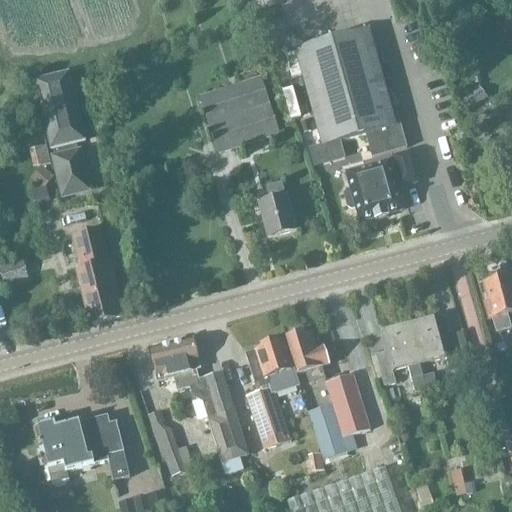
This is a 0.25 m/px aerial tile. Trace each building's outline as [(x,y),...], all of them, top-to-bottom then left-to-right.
[(320,150),(366,138),(372,160),(407,150),(397,114),(390,116),(368,33),(294,53),(320,150)] [(37,84),(53,151),(54,151),(56,159),(54,160),(63,198),(90,192),(81,154),(78,154),(76,146),(84,144),(68,77),(37,84)] [(269,109),(260,80),(200,99),(209,128),(219,157),(278,138),(269,109)] [(460,102),(468,114),(488,99),(480,88),(460,102)] [(417,186),(416,185),(408,155),(393,159),(394,163),(347,177),(351,191),(347,193),(345,197),(348,209),(352,211),(356,210),(360,224),(375,220),(375,222),(388,219),(388,216),(402,212),(395,186),(400,184),(401,190),(417,186)] [(266,189),(270,202),(258,205),(267,241),(296,234),(287,198),(284,199),(281,186),(266,189)] [(31,194),(34,206),(49,202),(46,191),(31,194)] [(125,318),(111,263),(109,264),(101,231),(72,238),(80,271),(74,272),(88,327),(125,318)] [(28,280),(23,263),(0,269),(0,271),(5,291),(13,288),(12,285),(28,280)] [(511,276),(498,281),(497,278),(484,282),(485,284),(482,285),(495,331),(511,325),(511,276)] [(425,321),(409,325),(420,367),(447,360),(437,321),(426,324),(425,321)] [(409,370),(420,367),(409,325),(392,330),(393,332),(382,335),(387,354),(376,357),(385,389),(396,386),(393,374),(409,370)] [(324,349),(318,351),(313,335),(306,338),(304,333),(286,339),(298,376),(306,374),(310,386),(326,381),(322,369),(330,366),(324,349)] [(460,368),(472,365),(463,334),(451,337),(460,368)] [(193,340),(150,351),(157,381),(174,377),(178,392),(190,389),(192,397),(202,403),(210,401),(204,380),(198,382),(196,372),(200,371),(193,340)] [(257,353),(246,356),(257,392),(269,387),(271,390),(247,399),(265,453),(277,449),(291,444),(275,396),(298,388),(292,371),(283,342),(278,344),(278,342),(261,347),(262,349),(256,351),(257,353)] [(420,367),(409,370),(412,381),(415,395),(426,392),(423,378),(420,367)] [(223,374),(204,380),(210,401),(215,418),(207,421),(221,466),(250,458),(247,451),(235,412),(223,374)] [(434,375),(423,378),(426,392),(438,389),(434,375)] [(309,414),(322,455),(324,462),(357,452),(352,438),(370,432),(353,376),(326,385),(333,407),(309,414)] [(194,400),(170,408),(179,437),(204,429),(194,400)] [(112,484),(130,479),(123,454),(124,454),(117,425),(109,427),(107,419),(83,425),(94,467),(107,464),(112,484)] [(94,467),(83,425),(83,424),(56,431),(55,425),(35,430),(41,453),(38,454),(42,469),(45,468),(46,472),(48,472),(52,486),(69,482),(68,474),(94,467)] [(166,458),(172,475),(185,471),(180,454),(166,458)] [(274,477),(304,465),(300,454),(269,466),(274,477)] [(289,503),(292,511),(399,511),(386,470),(289,503)] [(461,471),(452,474),(457,496),(474,492),(472,483),(464,485),(461,471)] [(151,511),(148,498),(134,502),(136,511),(151,511)] [(136,511),(134,502),(119,505),(121,511),(136,511)]
